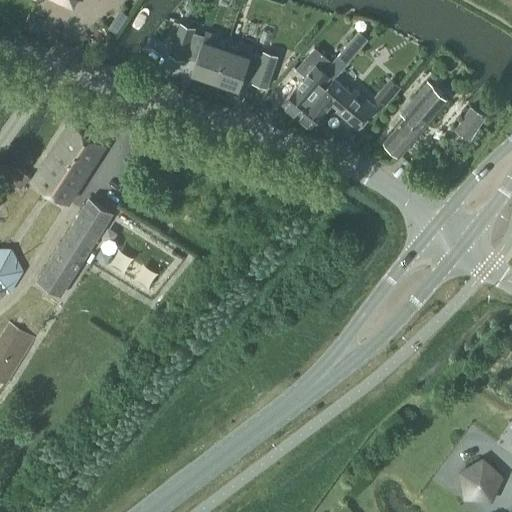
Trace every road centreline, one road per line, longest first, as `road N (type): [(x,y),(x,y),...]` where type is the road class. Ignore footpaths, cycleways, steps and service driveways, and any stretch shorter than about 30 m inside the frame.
road 1 (unclassified): [(356,165),(0,54)]
road 2 (unknown): [(210,511),(393,374),(496,276)]
road 3 (secondary): [(341,359),(148,511)]
road 4 (secondary): [(341,359),(388,331),(459,250)]
road 5 (secondary): [(432,229),(379,294),(341,359)]
